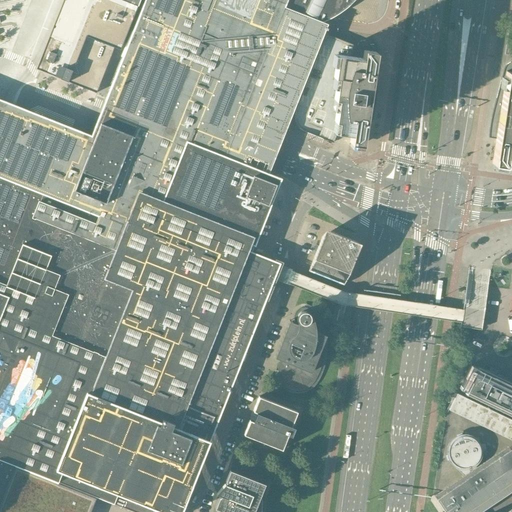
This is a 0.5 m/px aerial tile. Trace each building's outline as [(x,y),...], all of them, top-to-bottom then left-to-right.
[(274,280),(275,277),(277,272),(280,266),(281,263),(253,252),(256,244),(282,177),(271,172),(276,159),(282,143),(282,142),(287,129),(292,117),(297,104),(301,93),(306,80),(312,66),(316,53),(321,41),(327,27),(328,24),(327,24),(328,22),(331,20),(337,17),(340,15),(344,13),(347,11),(349,9),(353,7),(355,4),(358,1),(358,0),(146,0),(145,4),(140,16),(135,30),(126,53),(121,67),(111,94),(107,105),(106,107),(94,136),(87,133),(85,133),(73,128),(59,123),(45,117),(19,107),(18,106),(0,99),(0,511),(89,511),(96,497),(118,506),(135,511),(184,511),(210,446),(221,419),(235,381),(240,369),(244,357),(255,330),(262,312),(269,295),(274,280)] [(63,0),(35,73),(97,94),(99,88),(103,78),(116,43),(122,45),(139,0),(63,0)] [(325,34),(295,110),(295,112),(294,113),(294,114),(294,116),(294,117),(294,119),(295,121),(295,122),(296,123),(296,124),(297,125),(298,126),(298,127),(299,128),(300,129),(301,130),(302,130),(303,131),(333,142),(332,141),(335,132),(336,132),(351,134),(350,143),(362,144),(366,115),(374,116),(375,108),(376,101),(376,94),(378,51),(378,48),(377,46),(376,44),(374,42),(372,41),(370,40),(367,39),(365,39),(363,40),(360,41),(359,42),(357,44),(355,46),(325,34)] [(511,61),(511,62),(510,62),(508,63),(507,64),(506,65),(505,66),(504,67),(504,68),(503,69),(492,113),(491,116),(490,121),(490,123),(489,128),(489,133),(496,134),(492,164),(504,165),(505,157),(511,158),(511,61)] [(325,229),(322,237),(308,271),(343,285),(360,243),(325,229)] [(302,307),(301,307),(301,308),(302,311),(301,311),(301,312),(300,312),(299,313),(298,314),(298,315),(297,316),(297,317),(297,318),(294,318),(294,320),(294,322),(289,320),(274,357),(281,360),(280,361),(279,362),(279,363),(278,364),(278,365),(278,366),(278,368),(277,369),(277,371),(277,372),(278,373),(278,375),(278,376),(279,378),(279,379),(280,380),(281,381),(281,382),(282,384),(283,385),(285,386),(287,388),(288,388),(290,389),(292,390),(294,390),(295,390),(297,391),(299,391),(300,390),(302,390),(304,389),(306,389),(308,387),(310,386),(311,385),(312,384),(313,383),(314,381),(315,380),(316,378),(317,376),(318,374),(320,370),(320,369),(321,367),(321,366),(322,363),(323,360),(323,357),(324,354),(324,351),(324,348),(324,346),(324,343),(323,341),(325,336),(326,335),(322,333),(321,330),(320,327),(319,323),(318,322),(316,318),(314,315),(312,312),(311,311),(310,310),(309,309),(308,308),(307,308),(306,308),(304,307),(303,307),(302,307)] [(450,463),(451,464),(452,465),(466,477),(463,479),(435,498),(444,510),(444,511),(477,511),(511,488),(511,382),(477,365),(476,367),(470,364),(460,385),(460,386),(466,389),(464,393),(465,393),(511,415),(511,420),(457,394),(449,410),(511,439),(511,446),(477,469),(476,467),(478,464),(479,462),(481,459),(481,455),(482,452),(481,449),(481,446),(479,443),(477,440),(476,439),(474,437),(472,436),(470,435),(468,435),(465,434),(463,434),(461,435),(459,435),(457,436),(455,437),(453,438),(451,440),(450,442),(448,444),(447,446),(447,448),(446,450),(446,452),(446,454),(446,456),(447,458),(448,459),(449,461),(450,463)] [(297,411),(259,396),(253,411),(252,411),(249,419),(249,420),(244,434),(282,450),(288,435),(291,436),(295,428),(291,426),(297,411)] [(225,483),(222,487),(221,487),(215,493),(221,495),(220,497),(219,496),(215,508),(224,511),(260,511),(261,498),(259,497),(265,484),(230,470),(225,481),(226,482),(225,483)]
